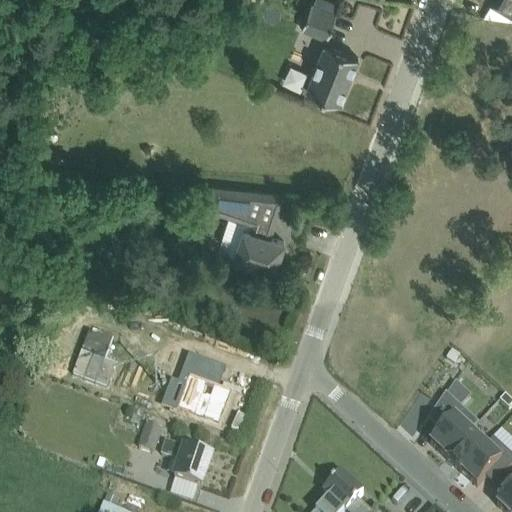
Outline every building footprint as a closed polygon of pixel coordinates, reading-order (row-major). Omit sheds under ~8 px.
[(511,0),(493,0),(492,4),(511,15),(511,0)] [(312,3),(302,28),(327,38),(337,13),(312,3)] [(333,24),(327,42),(343,48),(349,29),(333,24)] [(358,57),(349,53),(325,43),(306,89),(340,103),(358,57)] [(213,191),(210,207),(247,215),(250,199),(213,191)] [(269,236),(274,223),(255,216),(250,230),(244,228),(232,262),(251,268),(253,262),(275,270),(284,241),(269,236)] [(204,423),(219,428),(231,395),(216,390),(222,373),(225,374),(226,371),(189,357),(179,386),(187,389),(178,413),(191,418),(204,423)] [(81,383),(125,400),(131,386),(86,369),(81,383)] [(511,402),(506,397),(500,403),(509,411),(511,408),(511,402)] [(453,417),(429,444),(444,458),(444,459),(469,432),(453,417)] [(154,454),(162,433),(148,428),(140,449),(154,454)] [(469,432),(444,459),(459,473),(484,446),(469,432)] [(181,464),(175,482),(202,491),(213,459),(167,444),(163,457),(181,464)] [(484,446),(459,473),(460,473),(475,487),(500,460),(484,446)] [(347,511),(368,511),(358,502),(364,496),(341,475),(325,494),(330,499),(317,511),(346,511),(347,511)] [(511,511),(511,492),(497,508),(501,511),(511,511)] [(120,501),(107,497),(104,505),(116,510),(120,501)]
